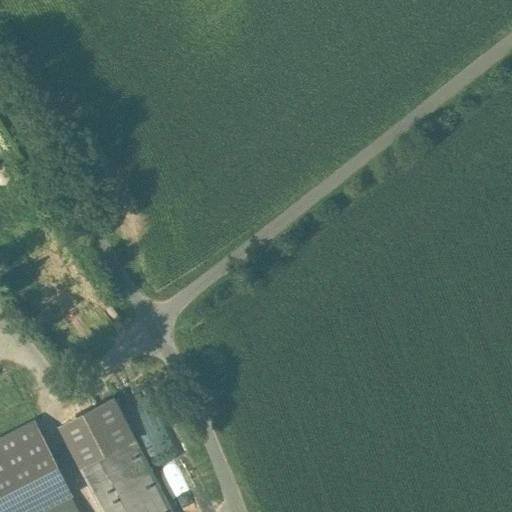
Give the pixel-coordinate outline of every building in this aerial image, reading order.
[(76,284),(41,235),(22,249),(53,293),(50,296),(53,300),(76,284)] [(53,300),(40,309),(60,336),(95,310),(76,284),(53,300)] [(82,464),(134,437),(114,398),(62,425),(82,464)] [(32,423),(0,439),(0,511),(32,511),(68,494),(32,423)] [(78,466),(101,511),(172,511),(134,437),(82,464),(78,466)] [(68,494),(32,511),(78,511),(69,493),(68,494)]
